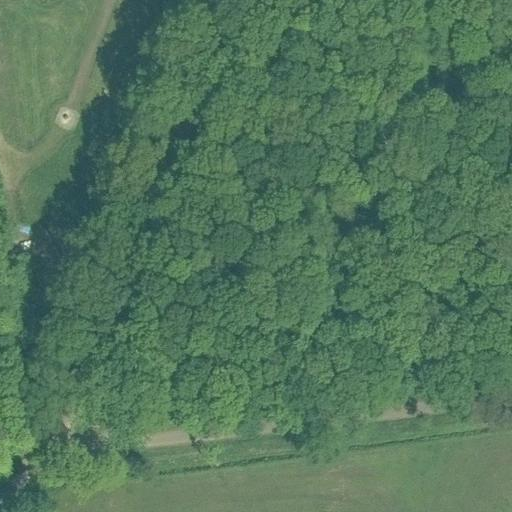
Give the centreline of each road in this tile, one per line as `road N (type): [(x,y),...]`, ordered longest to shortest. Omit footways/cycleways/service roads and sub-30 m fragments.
road 1 (unclassified): [(0,506),(22,476),(62,453),(511,398)]
road 2 (track): [(222,0),(62,453)]
